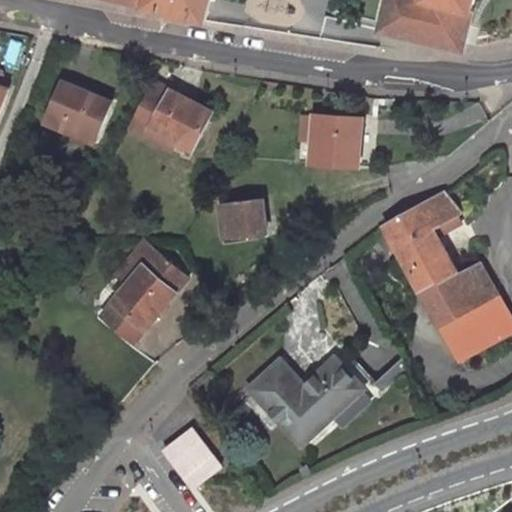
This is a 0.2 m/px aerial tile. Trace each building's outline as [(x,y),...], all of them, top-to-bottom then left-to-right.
[(124,0),(209,20),(213,0),(124,0)] [(468,34),(476,0),(386,0),(379,28),(383,29),(465,49),(468,34)] [(157,128),(179,140),(196,148),(215,110),(157,81),(134,126),(153,136),(157,128)] [(113,102),(65,82),(47,122),(92,139),(96,129),(101,131),(113,102)] [(0,116),(10,89),(0,85),(0,116)] [(360,165),(365,118),(319,114),(314,160),(360,165)] [(153,136),(175,148),(179,140),(157,128),(153,136)] [(96,129),(92,139),(96,142),(101,131),(96,129)] [(438,229),(464,213),(446,191),(387,224),(399,246),(462,362),(511,334),(511,316),(499,292),(473,305),(456,276),(462,272),(438,229)] [(268,231),(263,198),(221,205),(226,238),(268,231)] [(391,250),(399,246),(387,224),(380,229),(391,250)] [(157,251),(105,315),(137,341),(189,277),(157,251)] [(473,305),(499,292),(482,262),(462,272),(456,276),(473,305)] [(307,387),(284,361),(253,390),(305,444),(335,417),(362,391),(365,389),(338,360),(307,387)] [(372,403),(362,391),(335,417),(344,427),(372,403)] [(224,468),(193,429),(167,449),(198,488),(224,468)]
